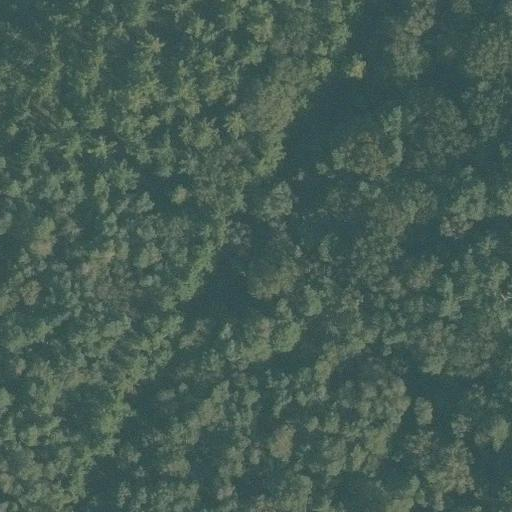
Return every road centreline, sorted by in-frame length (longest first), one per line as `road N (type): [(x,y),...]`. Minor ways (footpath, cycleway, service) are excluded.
road 1 (track): [(314,0),(33,511)]
road 2 (unknown): [(366,0),(85,511)]
